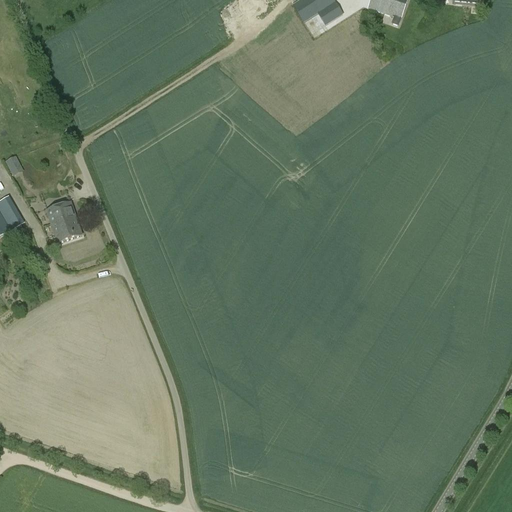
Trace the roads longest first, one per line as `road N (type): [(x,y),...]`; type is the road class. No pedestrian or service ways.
road 1 (unclassified): [(189,511),(165,367),(16,0)]
road 2 (track): [(0,450),(183,511)]
road 3 (tertiary): [(437,511),(511,387)]
